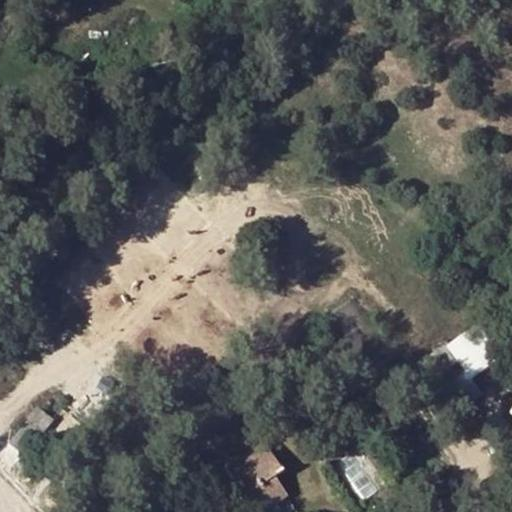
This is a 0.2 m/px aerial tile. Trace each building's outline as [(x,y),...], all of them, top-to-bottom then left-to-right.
[(460,379),(491,367),(476,328),(445,341),(460,379)] [(0,451),(0,459),(5,465),(34,431),(24,424),(0,451)] [(238,487),(245,496),(238,501),(245,511),(251,511),(265,503),(269,509),(286,497),(272,477),(281,471),(261,443),(225,469),(238,487)] [(184,473),(184,479),(200,479),(200,458),(183,458),(168,473),(184,473)] [(158,473),(158,485),(166,485),(184,485),(184,479),(184,473),(168,473),(158,473)] [(238,487),(230,492),(238,501),(245,496),(238,487)] [(251,511),(264,511),(269,509),(265,503),(251,511)]
